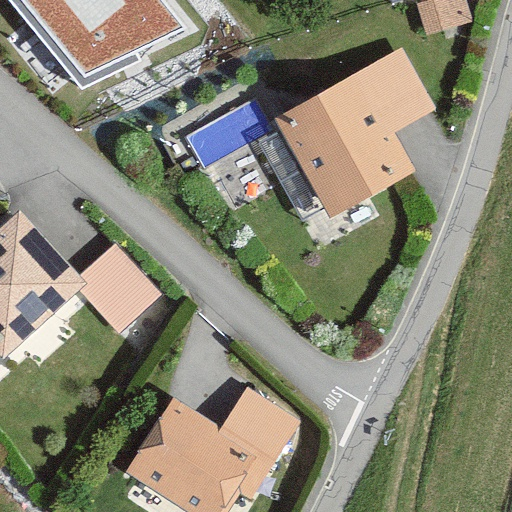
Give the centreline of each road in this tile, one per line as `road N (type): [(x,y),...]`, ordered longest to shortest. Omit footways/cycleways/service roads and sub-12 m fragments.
road 1 (residential): [(0,93),(269,334),(374,413)]
road 2 (residential): [(511,53),(457,231),(374,413)]
